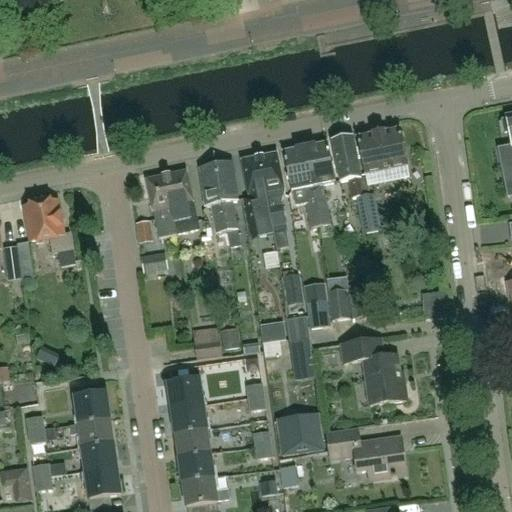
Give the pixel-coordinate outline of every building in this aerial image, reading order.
[(511,118),(508,119),(508,123),(504,124),(506,135),(511,134),(511,141),(511,149),(500,152),(504,174),(511,172),(511,118)] [(358,141),(366,178),(366,179),(409,169),(401,132),(358,141)] [(353,140),(332,144),(339,182),(348,181),(352,201),(369,197),(365,176),(360,177),(353,140)] [(329,146),(306,151),(322,229),(331,228),(323,188),(337,185),(329,146)] [(322,229),(306,151),(284,155),(292,195),(304,192),(312,231),(322,229)] [(273,225),(274,236),(287,233),(282,205),(285,193),(277,157),(260,160),(273,225)] [(263,238),(274,236),(273,225),(260,160),(243,164),(250,201),(244,202),(252,240),(263,238)] [(228,235),(231,252),(241,250),(234,206),(239,205),(233,167),(217,169),(228,235)] [(218,237),(228,235),(217,169),(201,172),(208,211),(214,210),(218,237)] [(171,201),(177,237),(201,231),(188,174),(166,179),(171,201)] [(147,184),(160,240),(177,237),(171,201),(166,179),(147,184)] [(375,199),(359,202),(365,235),(380,233),(375,199)] [(29,209),(26,210),(31,232),(29,234),(30,240),(33,241),(33,246),(51,242),(54,257),(60,256),(63,271),(78,268),(72,238),(66,239),(64,228),(62,228),(57,204),(41,207),(38,204),(31,206),(29,209)] [(141,259),(144,277),(168,272),(165,256),(141,259)] [(306,306),(301,277),(284,280),(288,308),(306,306)] [(368,292),(349,295),(352,323),(372,320),(368,292)] [(446,294),(423,297),(426,320),(449,317),(446,294)] [(346,295),(328,297),(332,326),(349,323),(346,295)] [(307,307),(310,332),(331,330),(327,304),(307,307)] [(220,333),(223,352),(239,350),(237,330),(220,333)] [(197,363),(222,359),(220,344),(195,347),(197,363)] [(382,344),(380,344),(342,349),(345,367),(364,364),(370,409),(408,404),(406,386),(402,387),(398,359),(384,360),(382,344)] [(170,387),(174,414),(204,410),(198,368),(176,372),(178,386),(170,387)] [(264,399),(262,385),(246,388),(247,402),(264,399)] [(42,402),(41,386),(25,386),(25,403),(42,402)] [(81,428),(111,424),(107,397),(77,401),(81,428)] [(264,399),(247,402),(249,415),(266,412),(264,399)] [(177,438),(208,434),(204,410),(174,414),(177,438)] [(318,418),(278,424),(284,460),(323,454),(318,418)] [(28,434),(44,432),(43,419),(26,422),(28,434)] [(84,452),(114,448),(111,424),(81,428),(71,430),(72,439),(82,438),(84,452)] [(44,432),(28,434),(30,447),(46,445),(44,432)] [(181,462),(211,458),(208,434),(177,438),(181,462)] [(271,447),(269,434),(253,436),(255,449),(271,447)] [(328,439),(330,456),(332,464),(355,461),(357,476),(368,475),(370,485),(406,479),(400,441),(359,448),(357,434),(328,439)] [(273,460),(271,447),(255,449),(257,462),(273,460)] [(114,448),(84,452),(87,476),(117,472),(114,448)] [(184,486),(215,482),(211,458),(181,462),(184,486)] [(58,475),(60,497),(84,495),(81,461),(64,462),(65,475),(58,475)] [(34,482),(51,479),(50,466),(33,469),(34,482)] [(298,488),(296,468),(280,471),(283,490),(298,488)] [(30,485),(28,471),(1,475),(3,489),(30,485)] [(117,472),(87,476),(91,503),(121,499),(117,472)] [(51,479),(34,482),(36,495),(53,492),(51,479)] [(215,482),(184,486),(188,511),(197,510),(197,511),(219,511),(218,506),(231,504),(229,493),(217,495),(215,482)] [(261,499),(278,496),(276,482),(259,485),(261,499)]
